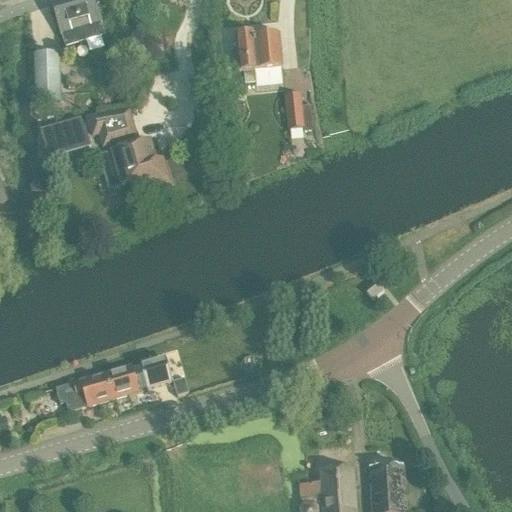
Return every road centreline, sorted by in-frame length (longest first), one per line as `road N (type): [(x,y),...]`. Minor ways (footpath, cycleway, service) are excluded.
road 1 (tertiary): [(0,471),(286,387),(371,343)]
road 2 (unclassified): [(467,511),(371,343)]
road 3 (tertiary): [(371,343),(511,232)]
